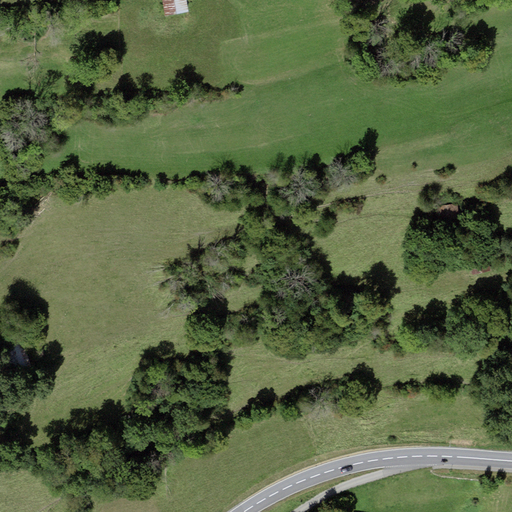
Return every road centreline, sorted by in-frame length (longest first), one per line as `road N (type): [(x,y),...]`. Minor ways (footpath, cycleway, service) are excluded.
road 1 (primary): [(418,456),(316,475),(243,511)]
road 2 (residential): [(297,511),(418,456)]
